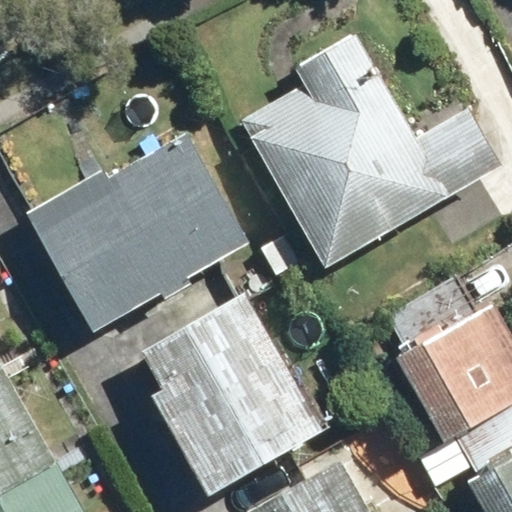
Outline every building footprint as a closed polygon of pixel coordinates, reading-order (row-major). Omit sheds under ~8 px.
[(303,83),(241,119),(329,267),(505,163),(471,107),(417,139),(352,31),(293,66),(303,83)] [(190,130),(31,223),(95,331),(254,238),(190,130)] [(247,291),(144,352),(164,386),(153,393),(213,494),(328,426),(247,291)] [(511,330),(492,297),(385,361),(437,448),(511,403),(511,330)] [(87,511),(0,357),(0,511),(87,511)] [(511,511),(511,449),(470,472),(491,511),(511,511)] [(372,511),(342,457),(243,511),(372,511)]
